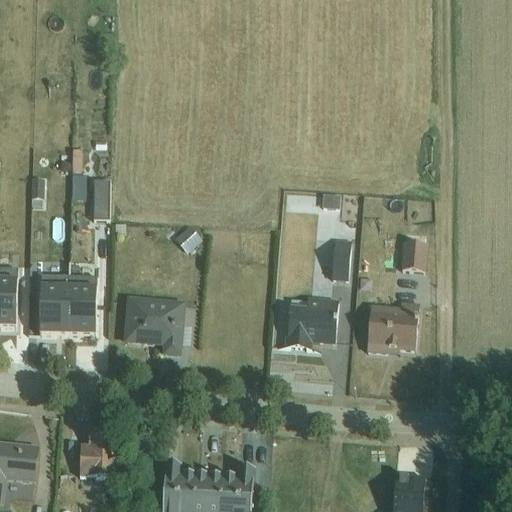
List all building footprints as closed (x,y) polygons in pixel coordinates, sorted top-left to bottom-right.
[(88,181),(89,153),(78,153),(77,181),(88,181)] [(37,177),(37,211),(49,211),(49,177),(37,177)] [(99,182),(98,222),(115,222),(117,183),(99,182)] [(323,201),(323,214),(339,215),(339,202),(323,201)] [(409,201),(407,220),(426,223),(428,204),(409,201)] [(190,233),(176,246),(187,260),(203,247),(190,233)] [(335,247),(332,289),(349,290),(352,248),(335,247)] [(404,249),(401,278),(427,280),(429,252),(404,249)] [(0,275),(0,334),(1,334),(1,336),(17,337),(19,277),(0,275)] [(69,344),(69,284),(42,283),(41,343),(69,344)] [(69,284),(69,344),(97,344),(98,285),(69,284)] [(130,304),(127,349),(166,352),(165,361),(180,362),(184,310),(130,304)] [(292,308),(288,356),(310,358),(311,347),(320,348),(320,349),(336,350),(340,309),(308,306),(308,309),(292,308)] [(372,314),(368,359),(388,361),(389,356),(416,359),(420,312),(401,310),(401,317),(372,314)] [(81,453),(80,485),(117,486),(118,437),(90,436),(90,452),(81,453)] [(0,451),(0,511),(2,511),(6,488),(35,491),(39,456),(0,451)] [(194,511),(197,483),(181,482),(181,473),(167,472),(164,511),(194,511)] [(225,484),(223,511),(252,511),(255,477),(240,476),(240,485),(225,484)] [(78,483),(60,483),(60,491),(73,492),(73,497),(78,497),(78,483)] [(197,483),(194,511),(223,511),(225,484),(222,484),(205,483),(197,483)] [(396,484),(394,511),(424,511),(426,486),(396,484)]
